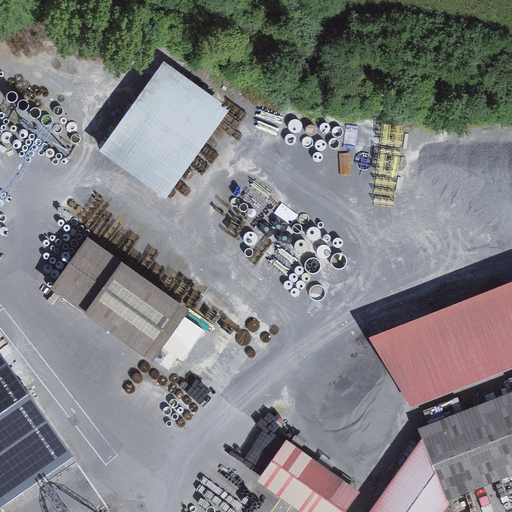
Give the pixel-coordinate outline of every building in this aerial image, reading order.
[(217,110),(151,63),(90,147),(155,195),(217,110)] [(174,306),(79,238),(46,285),(140,353),(174,306)] [(511,277),(373,334),(402,406),(511,361),(511,277)] [(296,511),(341,511),(389,447),(350,418),(363,400),(325,373),(311,392),(241,342),(186,418),(263,474),(257,483),(296,511)] [(0,495),(58,456),(0,372),(0,495)] [(446,511),(448,510),(511,486),(511,391),(413,429),(417,439),(365,511),(446,511)]
